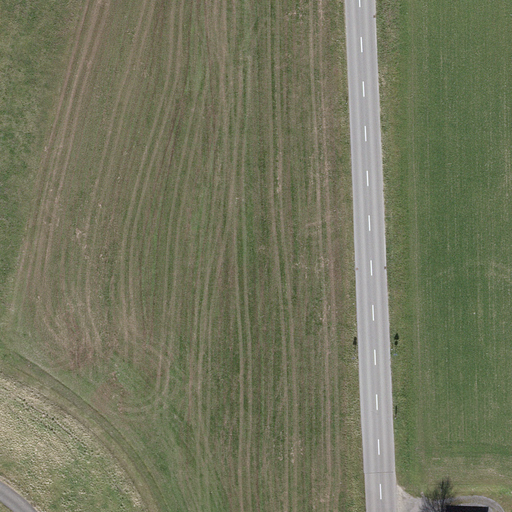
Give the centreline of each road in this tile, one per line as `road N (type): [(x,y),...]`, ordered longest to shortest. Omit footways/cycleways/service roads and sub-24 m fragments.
road 1 (tertiary): [(383,511),(359,0)]
road 2 (track): [(155,511),(127,461),(95,426),(0,362)]
